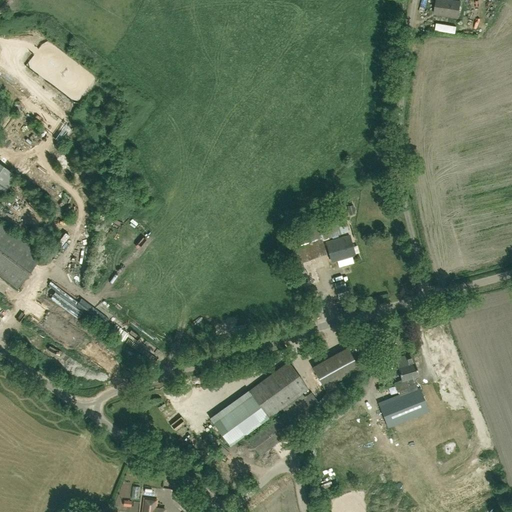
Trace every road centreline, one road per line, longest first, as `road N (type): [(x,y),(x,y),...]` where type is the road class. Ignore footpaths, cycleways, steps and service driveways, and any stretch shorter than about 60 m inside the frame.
road 1 (unclassified): [(87,411),(122,388),(511,275)]
road 2 (unclassified): [(221,511),(87,411)]
